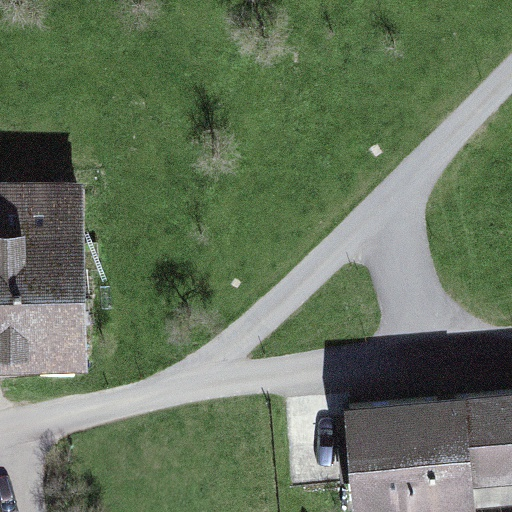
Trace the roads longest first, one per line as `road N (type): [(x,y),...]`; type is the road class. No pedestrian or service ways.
road 1 (unclassified): [(182,385),(308,281),(511,75)]
road 2 (unclassified): [(182,385),(511,348)]
road 3 (unclassified): [(0,432),(182,385)]
road 4 (track): [(388,200),(402,278),(433,354)]
